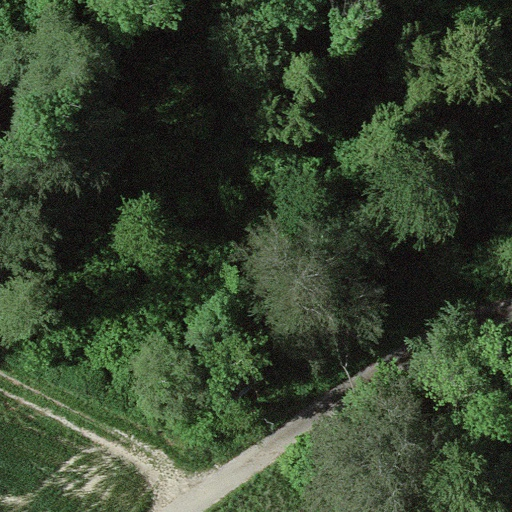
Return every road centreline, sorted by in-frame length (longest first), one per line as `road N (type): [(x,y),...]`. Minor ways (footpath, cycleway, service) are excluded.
road 1 (track): [(270,448),(381,372),(511,311)]
road 2 (track): [(191,506),(145,454),(0,376)]
